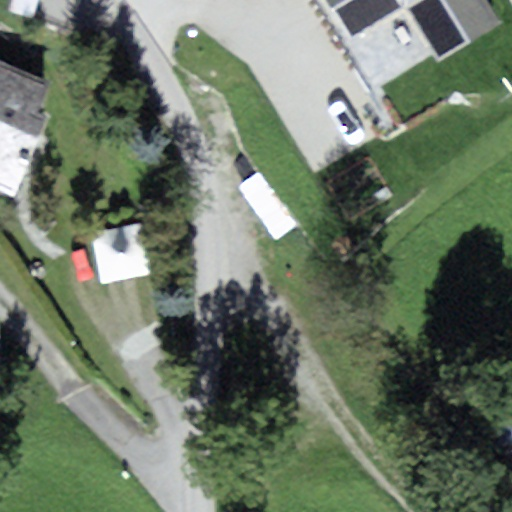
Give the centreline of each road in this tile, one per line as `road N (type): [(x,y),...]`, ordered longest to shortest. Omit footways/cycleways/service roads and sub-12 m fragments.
road 1 (unclassified): [(203,511),(209,262),(194,139),(153,55),(105,0)]
road 2 (track): [(209,262),(435,511)]
